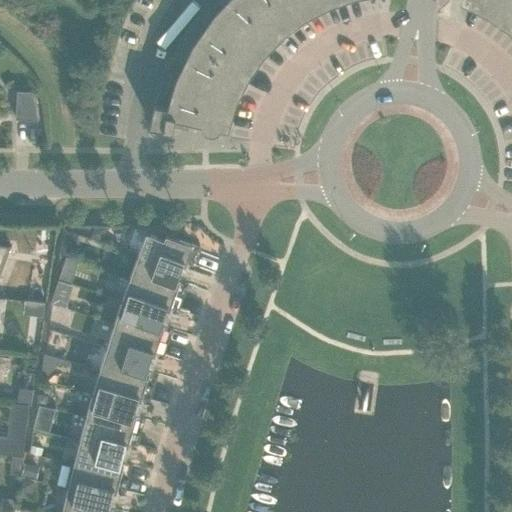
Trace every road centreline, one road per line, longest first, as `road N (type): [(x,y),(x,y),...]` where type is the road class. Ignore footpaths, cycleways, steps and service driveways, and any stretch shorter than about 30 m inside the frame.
road 1 (residential): [(255,183),(243,246),(211,324),(156,511)]
road 2 (tertiary): [(255,183),(0,184)]
road 3 (tertiary): [(331,189),(353,218),(386,233),(422,230),(452,210)]
